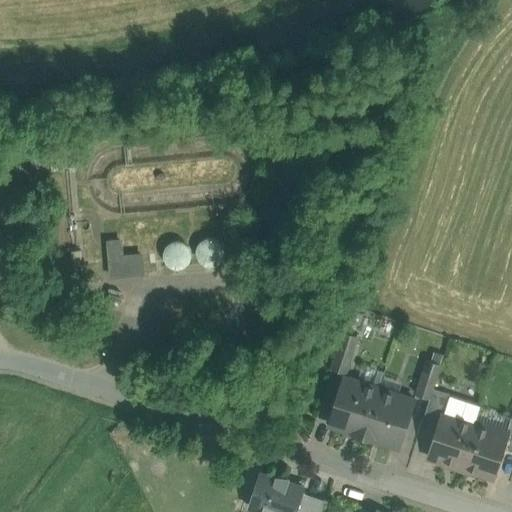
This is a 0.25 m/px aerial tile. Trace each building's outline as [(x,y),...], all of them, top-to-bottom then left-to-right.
[(122,258),(120,242),(108,243),(111,277),(143,274),(141,256),(122,258)] [(343,333),(332,367),(346,372),(357,338),(343,333)] [(427,360),(415,394),(429,399),(433,388),(440,364),(427,360)] [(379,387),(344,376),(339,391),(338,391),(332,409),(333,410),(328,424),(352,431),(352,433),(363,436),(379,387)] [(414,399),(379,387),(363,436),(374,440),(375,439),(399,446),(414,399)] [(429,399),(422,422),(438,427),(443,412),(444,412),(450,393),(433,388),(429,399)] [(444,412),(443,412),(438,427),(429,456),(452,463),(452,466),(460,468),(475,423),(444,412)] [(511,415),(506,433),(507,433),(503,448),(511,450),(511,415)] [(506,433),(475,423),(460,468),(469,471),(469,469),(493,477),(503,448),(507,433),(506,433)] [(277,479),(260,474),(250,506),(264,511),(263,511),(296,511),(303,492),(304,488),(287,482),(289,477),(278,476),(277,479)] [(324,511),(328,501),(303,492),(296,511),(324,511)]
